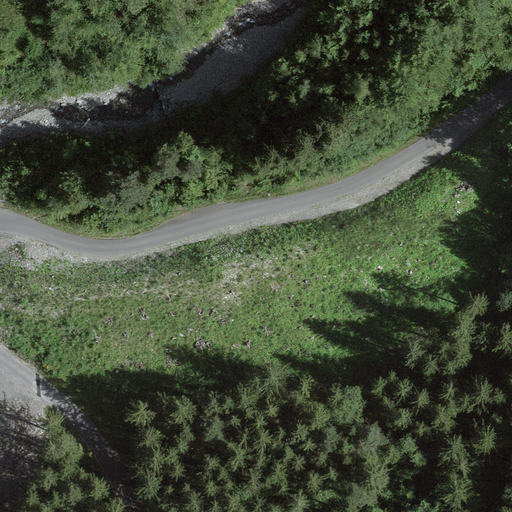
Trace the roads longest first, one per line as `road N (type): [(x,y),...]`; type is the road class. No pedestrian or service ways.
road 1 (unclassified): [(0,220),(82,249),(122,250),(347,192),(511,86)]
road 2 (unclassified): [(133,511),(79,417),(0,357)]
